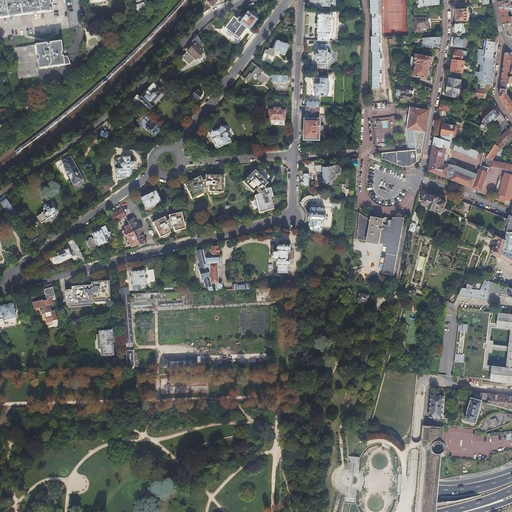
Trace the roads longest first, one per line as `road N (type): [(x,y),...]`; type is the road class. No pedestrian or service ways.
road 1 (residential): [(292,155),(291,218),(0,289)]
road 2 (residential): [(0,193),(126,99),(212,13),(253,0)]
road 3 (track): [(277,398),(0,403)]
road 4 (motorway): [(258,477),(0,453)]
road 5 (motorway): [(511,468),(438,482),(276,470),(258,477)]
road 6 (motorway): [(511,477),(437,488),(258,477)]
road 7 (residential): [(153,171),(0,283)]
road 8 (residential): [(288,0),(174,150)]
road 9 (residential): [(447,0),(420,176)]
road 10 (residential): [(300,0),(292,155)]
road 11 (track): [(394,291),(363,418)]
